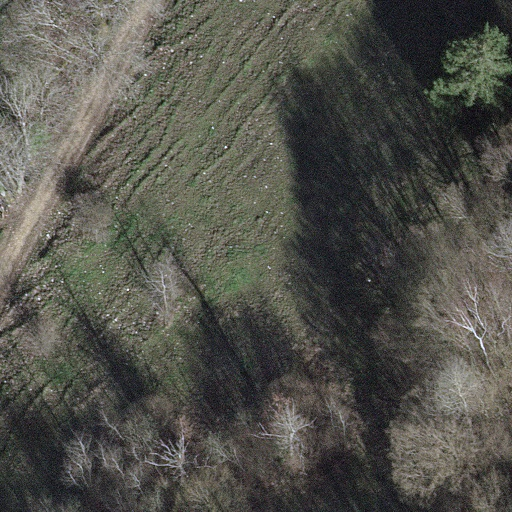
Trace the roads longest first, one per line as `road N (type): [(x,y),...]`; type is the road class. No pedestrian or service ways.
road 1 (trunk): [(247,0),(511,422)]
road 2 (track): [(0,292),(147,0)]
